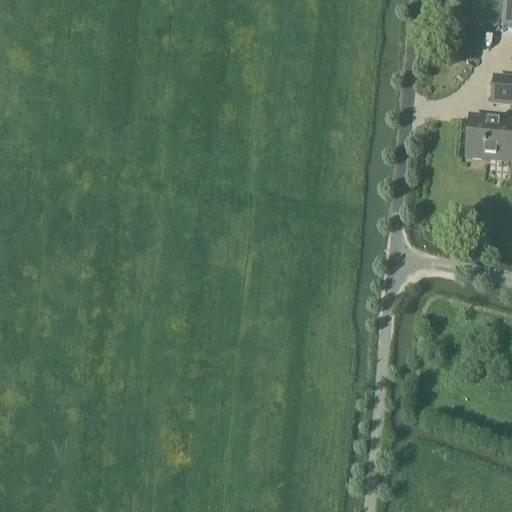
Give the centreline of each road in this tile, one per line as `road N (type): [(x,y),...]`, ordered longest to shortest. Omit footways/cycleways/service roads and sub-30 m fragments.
road 1 (unclassified): [(393,261),(419,0)]
road 2 (unclassified): [(393,261),(368,511)]
road 3 (unclassified): [(511,283),(393,261)]
